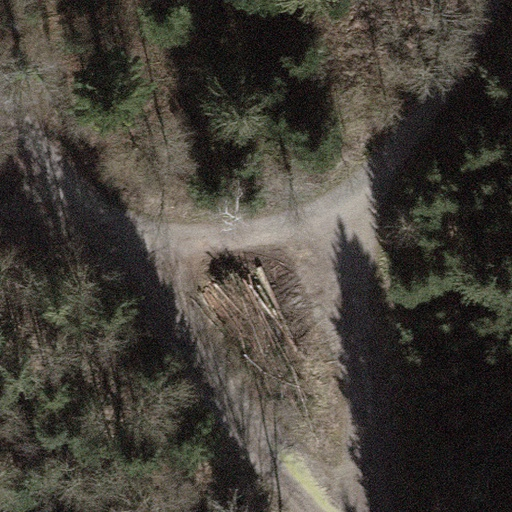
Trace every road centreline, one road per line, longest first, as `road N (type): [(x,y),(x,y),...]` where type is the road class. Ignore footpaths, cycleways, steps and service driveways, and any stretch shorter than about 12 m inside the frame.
road 1 (track): [(386,511),(338,221),(468,50),(488,0)]
road 2 (track): [(111,249),(306,511)]
road 3 (track): [(338,221),(111,249)]
road 4 (track): [(111,249),(0,77)]
